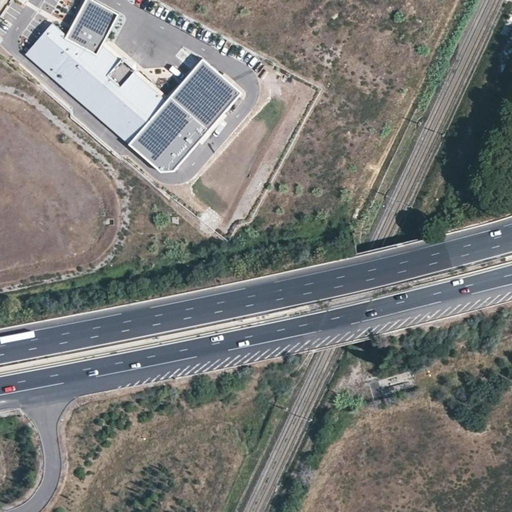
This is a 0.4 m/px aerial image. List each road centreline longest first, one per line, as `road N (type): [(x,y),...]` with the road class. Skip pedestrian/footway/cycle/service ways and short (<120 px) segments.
road 1 (motorway): [(511,237),(0,350)]
road 2 (motorway): [(0,386),(511,275)]
road 3 (track): [(276,511),(340,381)]
